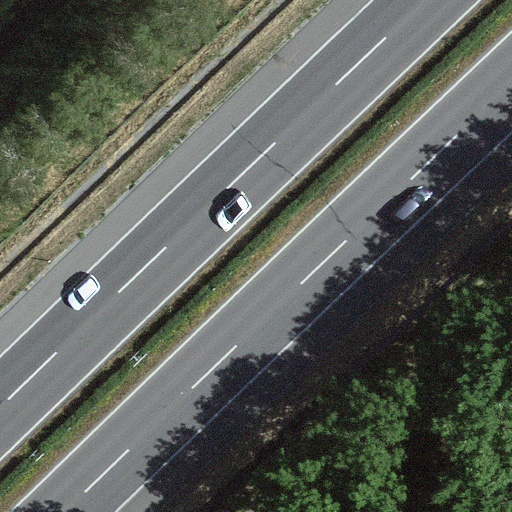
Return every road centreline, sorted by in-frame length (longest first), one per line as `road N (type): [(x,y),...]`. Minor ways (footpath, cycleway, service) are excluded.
road 1 (motorway): [(65,511),(511,83)]
road 2 (motorway): [(425,0),(0,407)]
